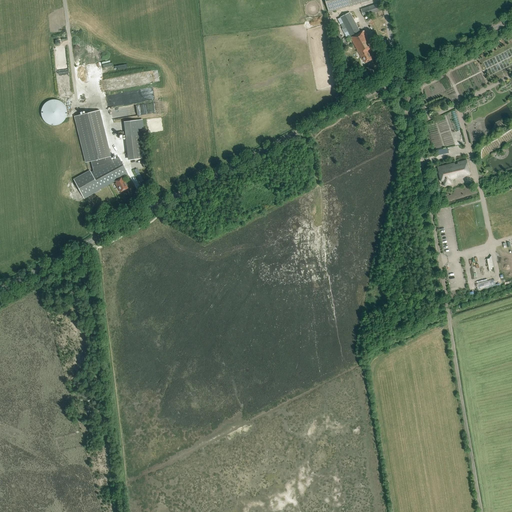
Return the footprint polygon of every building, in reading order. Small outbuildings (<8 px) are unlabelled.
[(325,0),(329,12),(369,0),(325,0)] [(364,17),(382,10),(380,2),(361,9),(364,17)] [(340,24),(343,23),(351,38),(363,60),(364,60),(365,63),(372,59),(368,52),(374,49),(365,30),(360,33),(350,13),(337,19),(340,24)] [(337,49),(343,48),(339,24),(337,25),(337,28),(334,28),(337,49)] [(41,109),(41,113),(41,116),(42,119),(44,121),(46,123),(49,125),(52,125),(55,125),(58,125),(61,123),(64,121),(65,119),(66,116),(67,113),(66,109),(65,107),(64,104),(61,102),(58,100),(55,100),(52,100),(49,100),(46,102),(44,104),(42,107),(41,109)] [(127,188),(123,180),(122,180),(121,178),(127,174),(118,157),(112,160),(110,157),(111,157),(99,110),(74,117),(85,163),(91,161),(93,171),(91,172),(90,170),(73,179),(83,198),(115,181),(116,183),(115,184),(118,189),(119,189),(120,192),(127,188)] [(142,159),(137,120),(123,122),(128,160),(142,159)] [(437,167),(441,182),(444,181),(445,186),(453,184),(452,179),(470,175),(467,160),(458,162),(458,164),(455,165),(454,163),(437,167)] [(484,266),(490,265),(489,258),(475,260),(475,267),(472,267),(473,273),(476,272),(476,274),(485,272),(484,266)]
